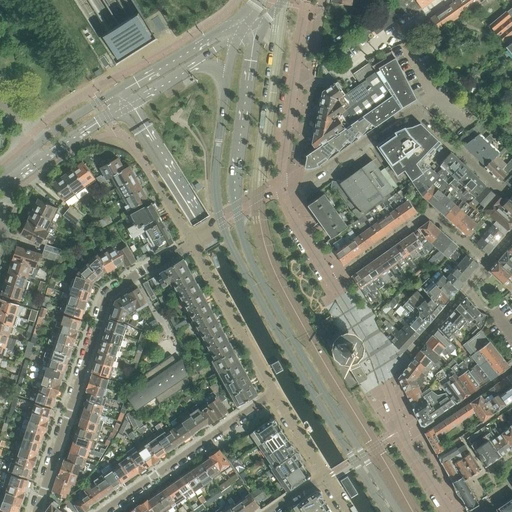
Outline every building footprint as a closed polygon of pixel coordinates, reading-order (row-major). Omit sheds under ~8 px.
[(397,0),(397,1),(406,13),(410,18),(422,9),(434,0),(397,0)] [(478,0),(457,0),(431,19),(438,29),(450,23),(472,10),(481,3),(478,0)] [(397,1),(390,6),(399,18),(406,13),(397,1)] [(370,21),(368,22),(377,35),(399,18),(390,6),(370,21)] [(511,8),(507,12),(506,12),(489,26),(498,36),(503,32),(511,25),(511,8)] [(363,12),(351,21),(358,29),(360,28),(368,22),(370,21),(363,12)] [(167,28),(158,15),(151,20),(159,33),(167,28)] [(138,16),(120,27),(111,33),(104,37),(119,61),(135,51),(153,40),(138,16)] [(368,22),(360,28),(369,41),(377,35),(368,22)] [(423,24),(394,35),(398,45),(427,34),(423,24)] [(511,25),(503,32),(498,36),(504,43),(506,40),(509,44),(511,41),(511,25)] [(391,95),(362,116),(375,127),(401,109),(416,100),(391,49),(382,53),(383,55),(385,58),(372,66),(376,72),(391,95)] [(368,63),(353,74),(359,83),(375,72),(368,63)] [(362,116),(391,95),(376,72),(359,85),(367,96),(347,110),(355,121),(362,116)] [(320,104),(320,105),(328,107),(338,100),(344,96),(339,89),(341,87),(337,81),(323,92),(322,97),(321,97),(319,98),(318,102),(320,104)] [(318,113),(317,118),(331,121),(337,116),(346,111),(338,100),(328,107),(320,105),(320,106),(319,106),(318,107),(317,111),(318,113)] [(312,143),(312,144),(316,148),(327,141),(339,132),(345,128),(337,116),(331,121),(317,118),(312,143)] [(363,135),(362,135),(363,135),(375,127),(362,116),(355,121),(350,124),(363,135)] [(404,128),(395,132),(376,146),(390,166),(385,169),(398,187),(410,179),(411,181),(430,168),(428,166),(424,160),(441,144),(441,143),(420,123),(412,127),(404,128)] [(351,143),(351,144),(362,135),(363,135),(350,124),(345,128),(339,132),(351,143)] [(464,145),(477,136),(472,130),(459,139),(461,142),(464,145)] [(351,143),(339,132),(327,141),(339,151),(339,152),(351,143)] [(510,147),(507,144),(499,153),(479,135),(477,136),(464,145),(464,146),(485,166),(491,160),(495,163),(510,147)] [(327,159),(328,160),(339,151),(327,141),(316,148),(316,149),(315,149),(327,159)] [(306,157),(304,168),(305,169),(307,169),(308,169),(310,169),(312,168),(313,168),(316,167),(317,167),(318,166),(320,165),(327,159),(315,149),(305,156),(306,157)] [(433,171),(434,172),(439,177),(440,177),(439,176),(457,158),(451,152),(440,164),(433,171)] [(100,165),(99,165),(100,168),(103,175),(96,178),(100,183),(105,180),(106,180),(112,177),(111,177),(124,169),(118,158),(108,164),(107,161),(106,161),(104,161),(100,163),(100,165)] [(457,158),(439,176),(440,177),(439,177),(442,179),(444,178),(449,173),(452,175),(463,164),(457,158)] [(511,158),(502,170),(506,174),(511,167),(511,158)] [(502,179),(506,174),(502,170),(495,163),(491,160),(485,166),(501,181),(501,180),(502,179)] [(391,196),(388,193),(393,190),(372,161),(362,168),(340,184),(339,183),(332,182),(331,187),(337,188),(359,219),(364,215),(368,212),(368,213),(370,211),(376,207),(382,203),(385,200),(391,196)] [(77,164),(72,168),(73,169),(72,170),(85,188),(95,180),(83,162),(78,165),(77,164)] [(452,175),(455,178),(452,182),(449,179),(446,182),(449,185),(448,185),(451,187),(468,169),(463,164),(452,175)] [(124,169),(111,177),(112,177),(117,187),(135,177),(136,176),(133,170),(132,171),(129,166),(124,169)] [(67,174),(62,177),(75,195),(85,188),(72,170),(71,169),(66,172),(67,174)] [(460,190),(457,187),(460,184),(463,186),(474,175),(468,169),(451,187),(457,193),(460,190)] [(427,179),(418,190),(422,196),(433,184),(429,181),(433,180),(435,177),(437,179),(439,177),(434,172),(427,180),(427,179)] [(423,174),(412,181),(418,190),(427,179),(424,175),(423,174)] [(463,186),(467,189),(463,193),(460,190),(457,193),(463,198),(465,197),(480,180),(474,175),(463,186)] [(52,184),(56,190),(55,191),(58,195),(59,194),(65,202),(75,195),(62,177),(61,176),(55,180),(56,181),(52,184)] [(139,184),(140,183),(137,178),(136,178),(135,177),(117,187),(123,198),(141,188),(139,184)] [(433,184),(422,196),(428,201),(445,182),(442,179),(437,184),(436,187),(433,184)] [(480,180),(465,197),(467,200),(472,195),(475,197),(486,186),(480,180)] [(444,190),(448,185),(445,182),(428,201),(433,206),(444,194),(440,191),(444,190)] [(475,197),(470,203),(487,219),(500,204),(500,205),(504,201),(504,200),(496,193),(495,195),(486,186),(475,197)] [(141,188),(123,198),(127,205),(125,206),(127,211),(123,213),(126,218),(129,215),(140,209),(138,205),(148,200),(145,195),(147,194),(143,188),(142,189),(141,188)] [(444,194),(433,206),(439,211),(456,192),(453,189),(449,194),(447,197),(444,194)] [(401,190),(394,194),(411,217),(417,212),(408,200),(401,190)] [(458,197),(459,195),(456,192),(439,211),(444,216),(455,204),(452,202),(455,199),(457,196),(458,197)] [(323,194),(308,205),(331,238),(345,228),(347,227),(323,194)] [(394,194),(389,198),(392,202),(394,201),(397,204),(399,206),(396,209),(405,221),(411,217),(394,194)] [(460,199),(462,201),(460,204),(458,207),(455,204),(444,216),(450,221),(467,202),(461,197),(460,199)] [(49,205),(50,204),(46,202),(45,203),(38,199),(36,204),(34,203),(32,209),(33,210),(33,211),(52,221),(58,209),(49,205)] [(385,200),(382,203),(399,226),(405,221),(396,209),(392,211),(391,208),(385,200)] [(504,201),(500,205),(511,215),(511,203),(509,200),(506,203),(504,201)] [(145,231),(161,222),(155,211),(158,209),(154,202),(151,204),(140,209),(129,215),(135,225),(128,228),(133,238),(142,233),(145,231)] [(467,202),(450,221),(456,226),(466,214),(463,212),(468,206),(471,209),(472,207),(467,202)] [(387,215),(383,217),(393,230),(399,226),(382,203),(376,207),(379,212),(382,210),(385,213),(387,215)] [(511,225),(511,215),(500,205),(500,204),(487,219),(493,224),(496,221),(508,231),(511,225)] [(80,221),(79,220),(83,216),(71,206),(67,211),(80,221)] [(376,207),(370,211),(386,234),(393,230),(383,217),(379,212),(376,207)] [(28,216),(29,217),(27,222),(49,233),(49,232),(52,233),(54,230),(49,228),(52,221),(33,211),(32,211),(31,211),(28,216)] [(67,211),(63,215),(76,226),(80,221),(67,211)] [(367,220),(371,226),(380,239),(386,234),(370,211),(368,213),(371,217),(367,220)] [(466,214),(456,226),(461,231),(478,212),(477,211),(476,213),(474,211),(468,217),(466,214)] [(476,226),(477,224),(474,222),(481,214),(478,212),(461,231),(467,236),(473,229),(476,226)] [(366,225),(364,222),(367,220),(364,215),(359,219),(358,219),(374,243),(380,239),(371,226),(368,228),(366,225)] [(104,218),(108,225),(113,222),(109,216),(104,218)] [(104,218),(99,221),(102,228),(108,225),(104,218)] [(363,232),(359,235),(368,247),(374,243),(358,219),(352,224),(355,229),(358,227),(363,232)] [(505,235),(493,224),(489,228),(487,226),(481,220),(478,223),(499,241),(505,235)] [(164,228),(166,227),(163,221),(161,222),(145,231),(149,238),(142,241),(144,245),(151,242),(151,241),(167,232),(164,228)] [(429,221),(418,229),(425,238),(435,226),(429,221)] [(27,237),(35,241),(35,240),(42,243),(45,245),(44,250),(57,254),(60,255),(61,249),(46,245),(48,240),(46,239),(49,233),(27,222),(26,224),(25,223),(21,230),(22,231),(21,234),(27,237)] [(485,233),(482,237),(494,248),(499,241),(478,223),(477,224),(476,226),(482,231),(485,233)] [(352,230),(349,225),(347,227),(345,228),(348,233),(362,252),(368,247),(359,235),(356,237),(354,234),(352,230)] [(428,241),(423,246),(425,250),(441,231),(435,226),(425,238),(428,241)] [(467,236),(476,244),(486,253),(489,253),(494,248),(482,237),(479,240),(473,235),(476,232),(473,229),(467,236)] [(148,251),(151,255),(173,243),(170,238),(172,237),(168,231),(167,232),(151,241),(151,242),(144,245),(148,251)] [(433,252),(430,250),(431,249),(433,246),(436,248),(447,236),(441,231),(425,250),(428,254),(430,256),(433,252)] [(407,237),(420,256),(422,258),(428,254),(425,250),(423,246),(422,245),(413,232),(407,237)] [(350,241),(347,243),(356,256),(362,252),(348,233),(346,235),(350,241)] [(436,248),(439,251),(437,253),(434,256),(433,255),(429,261),(433,264),(436,261),(435,261),(452,241),(447,236),(436,248)] [(111,248),(106,250),(116,267),(118,267),(120,266),(121,264),(124,262),(112,241),(110,237),(106,240),(111,248)] [(407,237),(400,241),(410,254),(413,258),(414,260),(420,256),(407,237)] [(356,256),(347,243),(346,244),(342,238),(337,242),(350,260),(356,256)] [(116,239),(112,241),(124,262),(126,266),(130,264),(132,265),(134,264),(135,262),(136,261),(127,246),(126,246),(126,244),(121,247),(116,239)] [(413,258),(410,254),(400,241),(394,246),(408,265),(411,269),(415,267),(410,260),(413,258)] [(455,250),(458,246),(452,241),(435,261),(436,261),(438,264),(443,259),(445,256),(447,258),(450,256),(453,252),(455,250)] [(102,253),(98,255),(106,270),(107,272),(108,272),(110,272),(112,271),(112,269),(116,267),(106,250),(101,242),(97,245),(102,253)] [(338,250),(334,253),(343,265),(350,260),(337,242),(336,242),(333,244),(336,248),(338,250)] [(394,246),(388,250),(398,262),(402,269),(408,265),(394,246)] [(14,256),(13,259),(36,267),(38,261),(41,262),(42,257),(45,257),(55,261),(57,254),(44,250),(42,255),(17,247),(16,250),(14,249),(12,256),(14,256)] [(400,271),(402,269),(398,262),(388,250),(382,254),(395,271),(400,278),(401,280),(404,278),(400,271)] [(479,265),(467,254),(464,258),(461,255),(455,250),(453,252),(473,271),(479,265)] [(511,254),(507,250),(498,260),(511,273),(511,254)] [(456,261),(459,263),(456,267),(468,277),(473,271),(453,252),(450,256),(456,261)] [(382,254),(376,259),(385,271),(390,278),(393,276),(395,279),(397,278),(398,280),(400,278),(395,271),(382,254)] [(103,275),(103,273),(106,270),(98,255),(97,255),(87,264),(100,278),(103,275)] [(11,266),(9,271),(28,277),(35,280),(37,276),(40,268),(36,267),(13,259),(13,260),(11,260),(9,266),(11,266)] [(390,278),(385,271),(376,259),(370,263),(385,284),(386,284),(389,282),(388,280),(390,278)] [(150,280),(151,284),(153,287),(161,283),(163,287),(168,285),(168,284),(172,282),(190,272),(186,266),(188,265),(185,260),(183,261),(183,260),(165,270),(165,271),(152,279),(152,278),(150,280)] [(510,276),(509,277),(511,279),(511,283),(511,284),(511,273),(498,260),(493,266),(505,278),(508,275),(510,276)] [(370,263),(364,268),(377,286),(379,288),(385,284),(370,263)] [(87,264),(78,272),(81,276),(92,283),(95,280),(97,281),(100,278),(87,264)] [(448,264),(446,267),(463,283),(468,277),(456,267),(453,270),(451,267),(448,264)] [(511,290),(511,284),(505,278),(493,266),(488,271),(500,283),(508,290),(511,292),(511,290)] [(446,273),(449,275),(446,279),(457,289),(463,283),(446,267),(443,271),(446,273)] [(364,268),(358,272),(376,297),(380,295),(375,288),(377,286),(364,268)] [(73,269),(71,271),(76,276),(76,277),(74,277),(71,286),(73,286),(73,287),(91,293),(92,289),(91,287),(92,283),(81,276),(78,272),(76,271),(73,269)] [(428,279),(430,280),(450,299),(451,297),(457,289),(446,279),(443,275),(437,270),(428,279)] [(6,282),(5,282),(27,289),(29,281),(27,281),(28,277),(9,271),(8,275),(6,275),(4,281),(6,282)] [(190,272),(172,282),(182,301),(200,291),(199,289),(200,288),(198,283),(196,284),(193,279),(195,278),(192,273),(191,274),(190,272)] [(358,272),(351,276),(361,289),(365,286),(366,290),(370,295),(374,301),(377,299),(376,297),(358,272)] [(426,293),(430,297),(434,302),(438,298),(445,304),(450,299),(430,280),(422,287),(426,293)] [(147,281),(143,283),(143,285),(152,300),(156,298),(147,281)] [(3,289),(2,294),(23,301),(27,289),(5,282),(5,283),(4,283),(2,289),(3,289)] [(69,285),(66,293),(66,294),(87,301),(88,297),(90,296),(91,293),(73,287),(73,286),(71,286),(69,285)] [(132,290),(132,291),(128,294),(137,310),(147,304),(138,288),(137,288),(136,287),(132,290)] [(211,311),(209,308),(211,308),(208,303),(207,304),(204,298),(205,298),(203,293),(202,294),(200,291),(182,301),(193,321),(211,311)] [(417,291),(409,298),(409,299),(430,322),(437,314),(422,297),(417,291)] [(61,297),(69,299),(67,304),(85,310),(87,306),(85,304),(87,301),(66,294),(66,293),(63,292),(61,297)] [(430,297),(426,293),(422,297),(437,314),(445,304),(438,298),(434,302),(430,297)] [(123,295),(118,298),(119,299),(118,299),(128,315),(137,310),(128,294),(124,296),(123,295)] [(45,296),(42,305),(48,307),(51,298),(45,296)] [(163,297),(159,299),(165,310),(170,307),(168,304),(167,304),(163,297)] [(477,321),(474,324),(475,324),(480,330),(483,328),(488,315),(480,312),(466,297),(460,304),(477,321)] [(0,310),(16,316),(17,312),(19,312),(21,306),(19,305),(0,299),(0,310)] [(109,316),(110,316),(110,317),(125,322),(126,316),(128,315),(118,299),(115,301),(112,311),(111,311),(109,316)] [(392,309),(398,303),(397,303),(397,302),(395,300),(393,299),(388,305),(392,309)] [(409,299),(402,307),(406,310),(413,317),(424,328),(430,322),(409,299)] [(27,300),(25,305),(37,309),(39,304),(27,300)] [(61,307),(60,311),(81,318),(82,314),(84,314),(85,310),(67,304),(66,308),(61,307)] [(475,324),(474,324),(477,321),(460,304),(456,309),(467,320),(469,323),(473,327),(475,324)] [(45,318),(48,309),(42,307),(39,317),(43,318),(45,318)] [(32,309),(28,320),(35,322),(38,311),(32,309)] [(464,324),(465,325),(465,326),(468,331),(473,327),(469,323),(467,320),(456,309),(447,318),(458,329),(459,328),(464,324)] [(0,322),(12,326),(14,323),(16,323),(18,317),(16,316),(0,310),(0,322)] [(424,328),(413,317),(406,310),(400,316),(419,334),(424,328)] [(215,318),(216,317),(214,313),(212,314),(211,311),(193,321),(204,340),(222,331),(220,328),(222,327),(219,323),(218,324),(215,318)] [(58,318),(57,323),(77,329),(78,327),(80,327),(82,322),(80,322),(80,320),(64,315),(62,320),(58,318)] [(404,326),(402,329),(413,340),(419,334),(400,316),(398,315),(395,318),(404,326)] [(173,317),(170,318),(176,330),(188,324),(186,320),(177,324),(173,317)] [(443,323),(454,334),(453,335),(461,342),(466,336),(459,328),(459,329),(458,329),(447,318),(443,323)] [(106,330),(124,336),(128,325),(110,319),(108,324),(107,324),(105,329),(106,329),(106,330)] [(147,323),(146,323),(150,328),(152,330),(159,325),(156,319),(147,324),(147,323)] [(335,324),(332,319),(323,325),(326,330),(335,324)] [(12,327),(12,326),(0,322),(0,334),(9,337),(10,333),(12,334),(14,327),(12,327)] [(56,326),(60,328),(58,332),(76,339),(78,333),(76,332),(77,329),(57,323),(56,326)] [(146,323),(141,330),(149,332),(150,328),(146,323)] [(413,340),(402,329),(399,332),(390,323),(387,326),(408,346),(413,340)] [(443,323),(438,328),(448,340),(453,335),(454,334),(443,323)] [(473,327),(468,331),(474,336),(477,334),(476,333),(478,332),(480,330),(475,324),(473,327)] [(387,326),(384,329),(389,335),(386,337),(402,352),(408,346),(387,326)] [(445,347),(444,348),(447,354),(448,353),(454,360),(461,353),(455,347),(456,347),(451,342),(448,340),(438,328),(432,335),(445,347)] [(104,334),(102,339),(103,340),(121,346),(124,336),(106,330),(105,334),(104,334)] [(476,333),(477,334),(474,336),(463,345),(470,354),(490,380),(498,374),(509,366),(506,362),(489,341),(480,330),(478,332),(476,333)] [(226,338),(227,337),(225,333),(223,334),(222,331),(204,340),(215,360),(232,350),(231,348),(232,347),(230,343),(229,343),(226,338)] [(336,362),(337,363),(338,364),(338,363),(340,364),(350,370),(358,384),(367,378),(366,376),(355,356),(359,349),(356,344),(354,341),(345,341),(340,331),(326,339),(331,349),(332,349),(333,353),(334,359),(335,360),(335,361),(336,362)] [(53,335),(51,340),(72,347),(73,344),(75,344),(76,339),(58,332),(57,337),(53,335)] [(0,346),(5,348),(7,344),(9,345),(11,338),(9,337),(0,334),(0,346)] [(445,356),(447,354),(444,348),(445,347),(432,335),(426,343),(440,358),(441,357),(438,355),(441,352),(445,356)] [(54,345),(52,349),(71,356),(72,352),(71,350),(72,347),(51,340),(50,339),(48,343),(54,345)] [(98,350),(99,350),(99,351),(117,357),(121,346),(103,340),(101,345),(100,344),(98,350)] [(29,341),(26,350),(30,352),(30,351),(31,352),(34,343),(31,342),(29,341)] [(140,341),(137,352),(141,353),(145,343),(141,341),(140,341)] [(422,348),(420,350),(441,370),(443,369),(445,367),(438,360),(440,358),(426,343),(422,348)] [(191,348),(187,350),(191,360),(196,358),(191,348)] [(46,352),(44,356),(66,364),(67,360),(70,359),(71,356),(52,349),(51,354),(46,352)] [(240,365),(237,358),(237,357),(236,354),(234,354),(232,350),(215,360),(211,362),(223,384),(244,372),(243,369),(243,368),(242,365),(240,365)] [(420,350),(415,357),(429,371),(433,366),(439,372),(441,370),(420,350)] [(96,361),(114,367),(117,357),(99,351),(98,355),(97,355),(95,360),(96,361)] [(134,362),(138,364),(141,353),(137,352),(133,362),(134,362)] [(470,354),(462,362),(468,369),(481,387),(490,380),(470,354)] [(43,360),(48,362),(47,367),(65,373),(66,369),(65,367),(66,364),(44,356),(43,360)] [(142,376),(146,383),(126,396),(136,410),(156,397),(160,404),(191,383),(186,376),(187,376),(182,359),(177,362),(172,356),(142,376)] [(415,357),(410,363),(421,372),(420,372),(425,376),(429,371),(415,357)] [(198,358),(191,362),(197,373),(203,368),(198,358)] [(453,359),(447,364),(448,365),(451,368),(457,363),(453,359)] [(93,365),(91,371),(93,371),(92,372),(110,378),(114,367),(96,361),(94,366),(93,365)] [(278,361),(271,365),(272,366),(276,374),(283,370),(278,361)] [(470,394),(481,387),(468,369),(462,362),(458,365),(457,364),(451,368),(458,377),(470,394)] [(410,363),(401,374),(411,381),(413,385),(416,383),(417,384),(421,381),(422,382),(423,380),(425,381),(426,380),(423,378),(425,376),(420,372),(421,372),(410,363)] [(41,370),(40,374),(61,381),(62,377),(64,377),(65,373),(47,367),(45,371),(41,370)] [(463,398),(470,394),(458,377),(451,368),(445,367),(443,369),(463,398)] [(448,381),(442,385),(457,403),(463,398),(443,369),(441,370),(439,372),(435,375),(439,381),(444,377),(448,381)] [(252,387),(249,380),(249,379),(248,376),(246,376),(244,372),(223,384),(236,406),(238,405),(239,407),(246,402),(247,401),(247,400),(257,395),(255,391),(255,390),(254,387),(252,387)] [(60,384),(61,381),(40,374),(39,378),(43,379),(41,384),(60,390),(61,384),(60,384)] [(89,377),(88,382),(106,389),(108,384),(112,385),(113,381),(92,374),(91,377),(89,377)] [(401,374),(398,378),(402,386),(411,381),(401,374)] [(506,378),(499,383),(505,391),(510,388),(511,386),(506,378)] [(429,388),(431,391),(423,396),(411,403),(421,424),(424,425),(438,415),(432,406),(437,403),(439,402),(435,395),(432,391),(439,381),(436,379),(430,388),(429,388)] [(421,381),(417,384),(417,385),(405,391),(408,397),(420,391),(421,391),(418,386),(420,387),(425,381),(423,380),(422,382),(421,381)] [(411,381),(402,386),(405,391),(417,385),(417,384),(416,383),(413,385),(411,381)] [(34,391),(55,398),(56,395),(58,395),(60,390),(41,384),(37,382),(35,387),(34,386),(33,391),(34,391)] [(86,388),(88,388),(86,392),(90,393),(108,398),(109,394),(105,393),(106,389),(88,382),(86,388)] [(498,394),(500,395),(505,391),(499,383),(489,390),(494,397),(498,394)] [(209,386),(206,389),(210,395),(210,394),(213,398),(207,402),(218,418),(219,418),(220,418),(222,416),(223,415),(227,412),(221,403),(212,390),(209,386)] [(218,386),(212,390),(221,403),(226,399),(221,391),(218,386)] [(408,397),(411,403),(423,396),(431,391),(429,388),(422,394),(421,391),(420,391),(408,397)] [(511,399),(511,391),(510,388),(505,391),(500,395),(506,404),(511,399)] [(489,390),(481,395),(485,402),(494,397),(489,390)] [(34,391),(33,395),(37,396),(35,401),(52,407),(53,406),(54,406),(56,401),(54,401),(55,398),(34,391)] [(119,396),(120,393),(118,392),(115,400),(124,403),(119,396)] [(86,399),(87,401),(104,407),(105,402),(110,404),(111,399),(108,398),(90,393),(89,395),(87,396),(86,399)] [(506,404),(500,395),(498,394),(494,397),(485,402),(493,414),(506,404)] [(470,403),(475,411),(482,422),(493,414),(485,402),(481,395),(474,400),(470,403)] [(439,402),(437,403),(443,412),(455,404),(448,396),(439,402)] [(84,405),(85,407),(84,410),(105,417),(107,413),(102,411),(104,407),(87,401),(87,402),(85,402),(84,405)] [(208,423),(209,424),(218,418),(207,402),(202,405),(200,402),(196,405),(200,410),(199,411),(202,415),(203,414),(206,418),(205,419),(208,423)] [(28,411),(48,418),(49,415),(51,416),(53,411),(51,410),(51,409),(35,403),(33,408),(29,407),(28,411)] [(437,403),(432,406),(438,415),(443,412),(437,403)] [(470,403),(464,407),(470,415),(475,411),(470,403)] [(196,405),(192,408),(194,411),(190,414),(200,428),(202,429),(205,427),(205,425),(208,423),(205,419),(206,418),(203,414),(202,415),(199,411),(200,410),(196,405)] [(464,407),(459,410),(464,419),(470,415),(464,407)] [(105,417),(84,410),(83,413),(81,414),(80,418),(102,425),(104,421),(105,417)] [(459,410),(453,414),(459,422),(464,419),(459,410)] [(47,421),(48,418),(28,411),(25,419),(47,427),(49,422),(47,421)] [(120,412),(117,421),(121,422),(125,414),(120,412)] [(132,412),(130,412),(131,414),(133,416),(134,419),(135,421),(136,423),(137,426),(138,428),(139,427),(140,429),(144,426),(139,419),(136,415),(135,415),(132,412)] [(179,417),(183,422),(182,423),(185,427),(186,426),(189,430),(188,430),(191,434),(194,432),(196,433),(199,431),(199,429),(200,428),(190,414),(185,417),(183,414),(179,417)] [(453,414),(448,418),(453,426),(459,422),(453,414)] [(182,423),(183,422),(179,417),(175,420),(177,423),(173,426),(183,440),(185,440),(188,438),(188,436),(191,434),(188,430),(189,430),(186,426),(185,427),(182,423)] [(278,426),(278,425),(274,420),(275,418),(270,417),(270,420),(250,434),(257,445),(281,429),(280,428),(280,429),(280,428),(279,429),(278,426)] [(80,423),(79,427),(99,434),(102,425),(80,418),(78,421),(80,423)] [(448,418),(443,421),(448,430),(453,426),(448,418)] [(25,419),(22,428),(43,435),(44,432),(46,433),(47,427),(25,419)] [(443,421),(437,425),(443,433),(448,430),(443,421)] [(159,424),(155,426),(158,431),(153,434),(156,438),(166,452),(168,452),(171,450),(171,448),(174,446),(171,442),(172,441),(169,437),(168,438),(165,434),(166,434),(162,428),(161,427),(159,424)] [(172,441),(171,442),(174,446),(177,444),(179,444),(182,442),(182,440),(183,440),(173,426),(169,429),(166,425),(162,428),(166,434),(165,434),(168,438),(169,437),(172,441)] [(437,425),(432,428),(437,437),(443,433),(437,425)] [(511,428),(511,426),(501,433),(511,448),(511,428)] [(99,434),(79,427),(77,430),(75,431),(74,435),(92,441),(93,441),(97,442),(99,434)] [(497,436),(495,438),(505,453),(511,448),(501,433),(497,427),(493,430),(497,436)] [(20,435),(24,437),(23,438),(42,444),(43,440),(42,439),(43,435),(22,428),(20,435)] [(440,443),(437,437),(432,428),(425,433),(433,447),(437,455),(445,450),(440,443)] [(281,430),(281,429),(257,445),(265,456),(288,440),(283,434),(284,433),(283,433),(283,432),(282,433),(281,431),(281,430)] [(476,432),(467,438),(469,442),(478,436),(476,432)] [(74,440),(73,444),(94,451),(95,447),(91,446),(93,441),(92,441),(74,435),(73,438),(74,440)] [(482,438),(485,442),(479,446),(478,447),(475,443),(471,445),(474,450),(482,462),(485,466),(501,456),(498,451),(497,451),(490,441),(489,440),(486,435),(482,438)] [(149,437),(145,440),(148,443),(152,449),(151,450),(154,454),(155,454),(157,458),(158,457),(160,456),(162,456),(165,454),(165,452),(166,452),(156,438),(152,441),(149,437)] [(15,445),(16,445),(37,452),(38,449),(40,448),(42,444),(23,438),(22,443),(16,441),(15,445)] [(495,438),(490,441),(497,451),(498,451),(501,456),(505,453),(495,438)] [(139,449),(138,450),(149,466),(159,459),(158,457),(157,458),(155,454),(154,454),(151,450),(152,449),(148,443),(145,440),(137,446),(139,449)] [(265,456),(270,463),(268,465),(272,469),(295,453),(294,452),(292,450),(293,450),(292,449),(294,448),(288,440),(265,456)] [(461,440),(454,444),(445,450),(437,455),(441,463),(449,459),(451,457),(459,453),(463,450),(467,448),(464,444),(461,440)] [(70,452),(87,458),(89,453),(101,457),(103,454),(97,452),(94,451),(73,444),(72,446),(70,447),(69,450),(70,452)] [(16,445),(15,449),(19,451),(18,455),(36,461),(38,456),(36,455),(37,452),(16,445)] [(126,453),(129,457),(128,457),(132,463),(134,462),(136,466),(136,467),(140,472),(149,466),(138,450),(137,451),(135,447),(131,450),(129,450),(127,452),(126,453)] [(219,450),(209,456),(211,458),(221,473),(231,466),(219,450)] [(470,469),(473,474),(481,469),(478,464),(470,453),(466,455),(463,450),(459,453),(462,458),(470,469)] [(96,466),(86,462),(87,458),(70,452),(70,453),(68,454),(67,457),(68,459),(67,461),(85,467),(93,469),(96,466)] [(132,463),(128,457),(129,457),(126,453),(118,459),(130,477),(132,477),(135,475),(135,473),(138,471),(140,473),(140,472),(136,467),(136,466),(134,462),(132,463)] [(300,461),(299,461),(300,460),(300,457),(298,454),(295,453),(272,469),(271,469),(279,481),(302,464),(301,463),(301,464),(299,462),(300,462),(300,461)] [(459,453),(451,457),(455,463),(457,467),(462,475),(465,479),(473,474),(470,469),(462,458),(459,453)] [(12,458),(11,462),(32,469),(33,466),(34,467),(36,461),(18,455),(16,459),(12,458)] [(449,459),(441,463),(446,472),(455,469),(457,467),(455,463),(451,457),(449,459)] [(202,464),(212,479),(221,473),(211,458),(207,460),(205,460),(202,462),(202,464)] [(113,470),(112,471),(115,475),(117,474),(119,478),(119,479),(122,483),(124,481),(126,481),(129,479),(129,477),(130,477),(118,459),(113,462),(111,459),(107,462),(109,465),(113,470)] [(78,474),(80,470),(84,471),(85,467),(67,461),(64,460),(63,463),(61,462),(60,468),(78,474)] [(31,472),(32,469),(11,462),(8,471),(29,478),(29,477),(31,478),(32,473),(31,472)] [(206,483),(212,479),(202,464),(200,464),(197,466),(196,468),(193,470),(203,485),(206,483)] [(236,470),(239,475),(248,469),(245,464),(236,470)] [(302,465),(303,465),(302,464),(279,481),(287,492),(307,478),(309,478),(310,474),(308,473),(305,469),(305,468),(304,468),(304,467),(304,468),(303,468),(302,466),(302,465)] [(115,475),(112,471),(113,470),(109,465),(105,468),(107,471),(103,474),(113,488),(115,489),(118,487),(119,485),(122,483),(119,479),(119,478),(117,474),(115,475)] [(455,469),(446,472),(452,482),(452,483),(460,479),(462,477),(464,480),(465,479),(462,475),(457,467),(455,469)] [(52,491),(62,495),(61,497),(68,499),(68,496),(74,492),(71,489),(73,484),(77,485),(78,481),(76,480),(78,474),(60,468),(58,473),(59,474),(58,477),(57,476),(52,491)] [(184,476),(194,492),(201,487),(203,485),(193,470),(189,473),(187,472),(184,474),(184,476)] [(7,473),(5,482),(25,489),(26,486),(28,487),(29,482),(28,481),(28,480),(7,473)] [(103,474),(94,481),(95,483),(96,482),(105,494),(107,492),(109,493),(112,491),(113,489),(113,488),(103,474)] [(194,492),(184,476),(184,477),(182,476),(179,478),(178,480),(175,483),(185,498),(194,492)] [(358,493),(347,476),(340,480),(346,489),(351,497),(358,493)] [(248,477),(244,480),(248,486),(252,483),(248,477)] [(452,483),(453,484),(454,486),(454,487),(454,489),(455,490),(456,492),(456,493),(457,494),(458,495),(460,497),(460,498),(461,498),(462,499),(463,500),(463,502),(464,503),(464,504),(465,507),(466,508),(466,510),(467,510),(468,509),(469,509),(478,504),(478,503),(464,481),(464,480),(462,477),(460,479),(452,483)] [(89,486),(84,490),(87,495),(88,495),(89,494),(95,501),(99,498),(101,499),(104,497),(104,495),(105,494),(96,482),(95,483),(94,481),(88,485),(89,486)] [(24,492),(25,489),(5,482),(3,486),(7,487),(6,492),(24,498),(26,493),(24,492)] [(185,498),(175,483),(174,483),(172,482),(170,485),(169,487),(166,489),(176,504),(185,498)] [(227,488),(221,492),(223,495),(224,496),(233,489),(230,485),(230,486),(227,488)] [(258,488),(250,494),(253,499),(253,498),(261,493),(258,488)] [(157,495),(167,510),(176,504),(166,489),(162,492),(160,491),(157,493),(157,495)] [(215,495),(211,497),(212,497),(214,501),(223,495),(221,492),(221,491),(216,494),(215,495)] [(322,498),(322,494),(320,491),(317,491),(293,507),(296,511),(302,511),(315,511),(326,505),(324,501),(323,501),(322,499),(322,498)] [(0,494),(0,499),(19,506),(20,503),(22,504),(24,498),(6,492),(4,496),(0,494)] [(257,503),(253,498),(253,499),(250,494),(248,492),(239,498),(248,511),(254,511),(255,511),(255,509),(259,507),(256,503),(257,503)] [(253,498),(257,503),(265,498),(261,493),(253,498)] [(94,501),(95,501),(89,494),(88,495),(87,495),(78,502),(76,500),(73,502),(79,511),(82,511),(89,507),(88,506),(89,505),(91,505),(94,503),(94,501)] [(151,499),(148,501),(155,511),(165,511),(167,510),(157,495),(156,496),(154,495),(151,497),(151,499)] [(206,501),(205,502),(207,506),(214,501),(212,497),(206,501)] [(235,511),(248,511),(239,498),(231,505),(230,505),(235,511)] [(511,511),(511,498),(508,502),(498,508),(501,511),(511,511)] [(0,504),(1,505),(0,509),(8,511),(19,511),(20,511),(18,510),(19,506),(0,499),(0,504)] [(147,500),(138,506),(141,511),(155,511),(148,501),(147,500)] [(45,511),(61,511),(62,511),(56,507),(59,504),(54,501),(53,503),(52,503),(49,508),(45,511)] [(197,507),(193,510),(194,511),(198,511),(205,507),(203,504),(202,503),(197,507)] [(235,511),(230,505),(231,505),(229,503),(220,509),(221,511),(235,511)]
